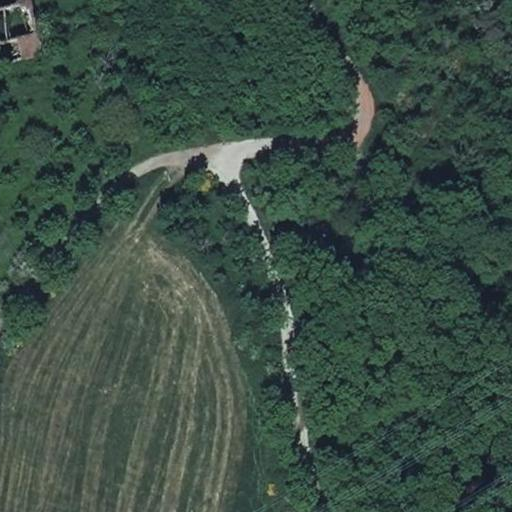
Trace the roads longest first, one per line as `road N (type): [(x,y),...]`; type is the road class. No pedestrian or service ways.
road 1 (track): [(0,319),(110,188),(160,161),(328,150),(356,140),(359,87),(299,0)]
road 2 (track): [(324,511),(305,471),(270,269),(224,151)]
